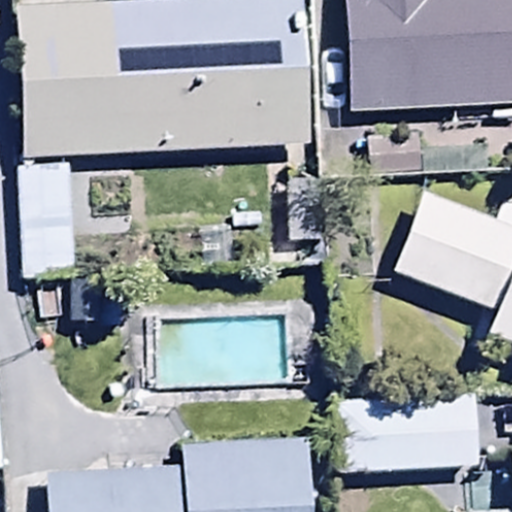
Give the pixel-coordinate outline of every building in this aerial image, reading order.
[(3,0),(12,122),(296,102),(289,0),(3,0)] [(511,0),(333,0),(338,74),(511,64),(511,0)] [(66,162),(11,163),(14,278),(69,277),(66,162)] [(282,179),(282,242),(313,242),(313,179),(282,179)] [(511,224),(414,189),(385,269),(485,305),(511,231),(511,224)] [(511,243),(478,329),(511,341),(511,243)] [(327,436),(469,434),(468,355),(326,357),(327,436)] [(305,511),(302,438),(170,444),(171,469),(37,476),(38,511),(305,511)]
